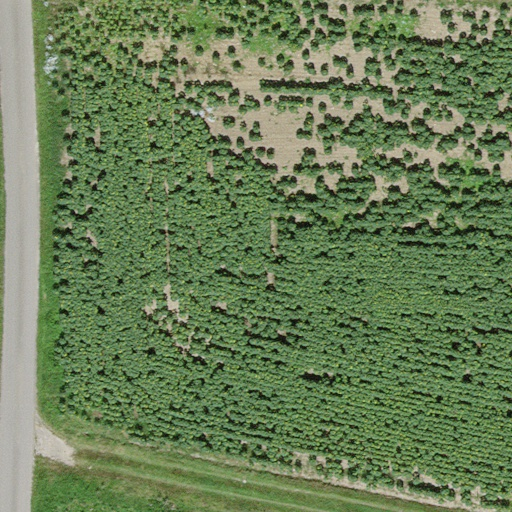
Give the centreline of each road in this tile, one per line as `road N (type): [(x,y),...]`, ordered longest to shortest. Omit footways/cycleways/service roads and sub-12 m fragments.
road 1 (unclassified): [(18,511),(3,0)]
road 2 (track): [(19,448),(334,511)]
